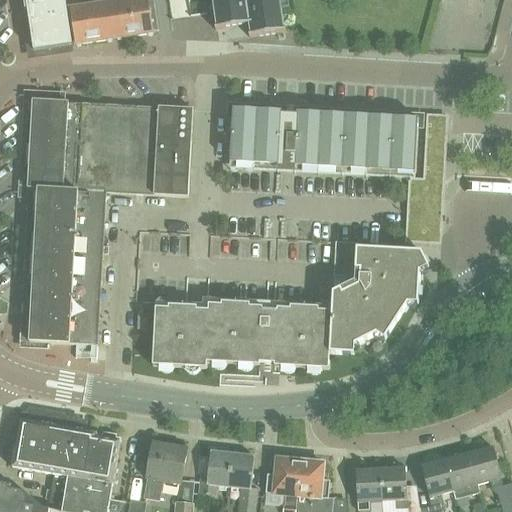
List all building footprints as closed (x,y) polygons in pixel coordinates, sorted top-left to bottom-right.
[(64,0),(32,0),(14,3),(12,3),(13,11),(15,11),(22,53),(72,45),(64,0)] [(81,0),(68,0),(76,45),(93,43),(88,6),(80,7),(80,3),(82,3),(81,0)] [(88,6),(93,43),(112,40),(106,0),(93,0),(94,2),(96,1),(97,5),(88,6)] [(134,37),(129,0),(121,1),(121,0),(110,0),(116,40),(134,37)] [(130,0),(129,0),(134,37),(153,34),(148,0),(130,0)] [(285,31),(280,0),(213,0),(217,29),(216,29),(216,30),(250,26),(251,36),(250,37),(250,38),(287,33),(287,31),(285,31)] [(6,44),(10,61),(20,58),(17,41),(6,44)] [(76,359),(90,359),(89,360),(97,360),(98,346),(99,347),(106,193),(189,198),(194,110),(32,102),(28,190),(39,191),(31,343),(76,345),(76,359)] [(231,164),(336,170),(416,175),(418,120),(234,110),(231,164)] [(333,295),(332,307),(330,355),(354,357),(355,356),(357,355),(358,355),(360,353),(360,351),(360,349),(360,348),(359,345),(374,338),(375,340),(377,342),(378,343),(380,343),(382,343),(383,342),(385,341),(386,341),(407,308),(410,310),(412,310),(413,310),(415,310),(417,309),(418,307),(418,305),(419,305),(421,277),(424,277),(426,277),(427,276),(428,274),(429,273),(429,271),(429,269),(422,253),(421,254),(416,254),(358,250),(359,245),(336,243),(334,278),(346,278),(350,286),(333,295)] [(330,355),(332,307),(207,299),(206,306),(187,304),(157,302),(154,366),(160,367),(161,370),(164,372),(167,373),(170,373),(173,371),(175,368),(186,368),(188,371),(190,374),(193,375),(197,374),(199,372),(201,369),(207,369),(208,363),(213,364),(214,367),(217,369),(220,370),(223,370),(226,368),(228,365),(239,365),(240,368),(242,370),(245,372),(249,371),(251,370),(253,367),(254,366),(260,366),(260,364),(275,365),(275,367),(281,368),(283,371),(285,373),(288,374),(292,373),(294,371),(296,368),(308,369),(309,372),(311,375),(315,376),(318,375),(321,373),(322,370),(329,370),(330,355)] [(138,316),(137,330),(147,331),(148,316),(138,316)] [(129,511),(131,505),(130,505),(110,501),(113,486),(121,442),(121,439),(117,439),(117,436),(103,433),(103,436),(97,435),(20,422),(12,469),(54,477),(48,508),(62,511),(129,511)] [(181,486),(187,450),(154,445),(147,480),(148,481),(145,500),(159,502),(163,483),(181,486)] [(470,455),(478,486),(490,483),(492,491),(498,496),(502,511),(511,511),(511,484),(503,487),(493,449),(470,455)] [(229,488),(232,455),(211,453),(208,481),(200,480),(198,496),(215,497),(216,487),(229,488)] [(232,455),(229,488),(241,489),(238,511),(256,511),(259,489),(251,489),(254,457),(232,455)] [(470,455),(445,462),(453,493),(455,501),(480,495),(478,487),(478,486),(470,455)] [(295,511),(296,506),(301,462),(278,460),(276,476),(267,475),(266,494),(285,496),(283,511),(295,511)] [(296,506),(295,511),(332,511),(334,499),(329,498),(331,481),(321,480),(323,464),(301,462),(296,506)] [(453,493),(445,462),(421,468),(432,508),(443,504),(441,496),(453,493)] [(405,470),(380,471),(382,504),(395,503),(396,511),(408,510),(405,470)] [(382,504),(380,471),(356,473),(358,511),(370,511),(370,504),(382,504)] [(0,487),(0,511),(62,511),(48,508),(48,509),(36,507),(36,503),(26,501),(27,494),(23,494),(23,491),(0,487)] [(177,499),(177,504),(176,511),(192,511),(193,500),(177,499)] [(131,505),(129,511),(145,511),(147,504),(131,502),(130,505),(131,505)]
